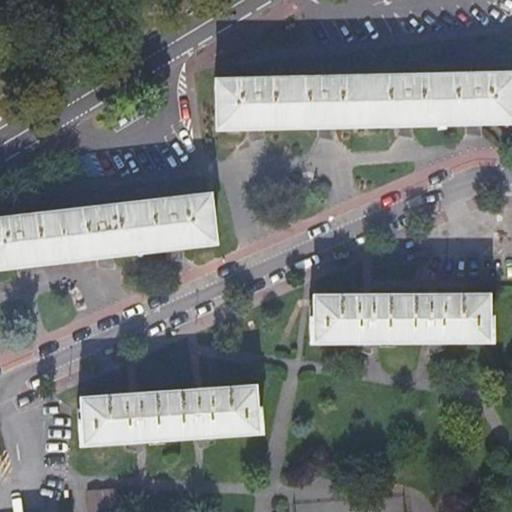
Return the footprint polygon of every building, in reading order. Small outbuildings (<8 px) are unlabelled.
[(511,75),(216,80),(215,127),(248,128),(247,136),(264,133),(263,127),(318,126),(319,134),(334,130),(334,125),(396,126),(397,133),(412,130),(412,125),(466,125),(466,132),(483,129),(480,124),(511,124),(511,75)] [(208,196),(0,220),(0,269),(16,267),(17,275),(34,270),(33,265),(95,258),(97,266),(112,262),(111,256),(164,251),(166,258),(182,253),(181,248),(214,245),(208,196)] [(315,322),(311,322),(310,345),(354,346),(353,352),(367,356),(370,345),(430,345),(434,355),(446,350),(445,344),(491,345),(492,321),(487,321),(487,298),(315,299),(315,322)] [(260,435),(258,412),(255,413),(253,391),(79,401),(80,422),(77,423),(79,446),(123,444),(124,449),(136,453),(138,443),(198,439),(202,448),(213,445),(213,439),(260,435)] [(119,511),(118,489),(87,492),(88,511),(119,511)]
